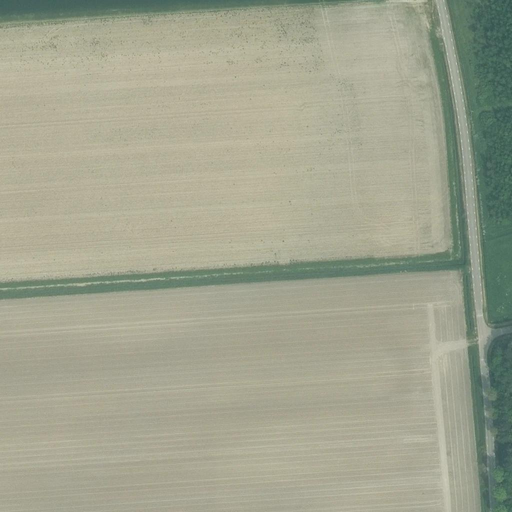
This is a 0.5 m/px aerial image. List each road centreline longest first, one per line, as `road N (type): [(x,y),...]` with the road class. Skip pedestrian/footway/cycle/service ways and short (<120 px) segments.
road 1 (unclassified): [(481,335),(460,104),(439,0)]
road 2 (unclassified): [(494,511),(481,335)]
